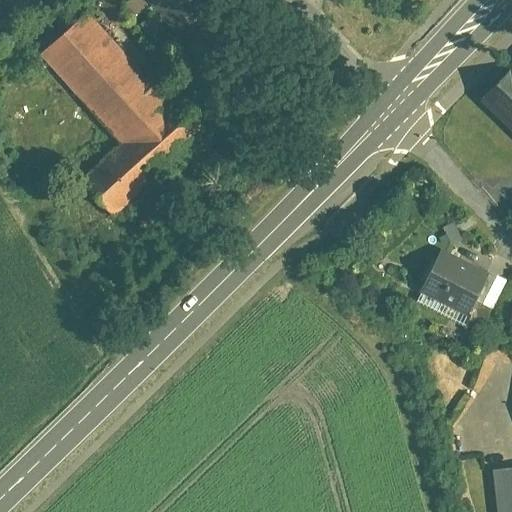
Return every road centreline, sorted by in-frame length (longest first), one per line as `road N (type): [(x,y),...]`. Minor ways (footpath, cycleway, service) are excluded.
road 1 (primary): [(0,503),(400,103)]
road 2 (residential): [(400,103),(511,234)]
road 3 (primary): [(400,103),(506,0)]
road 4 (residential): [(400,103),(301,0)]
